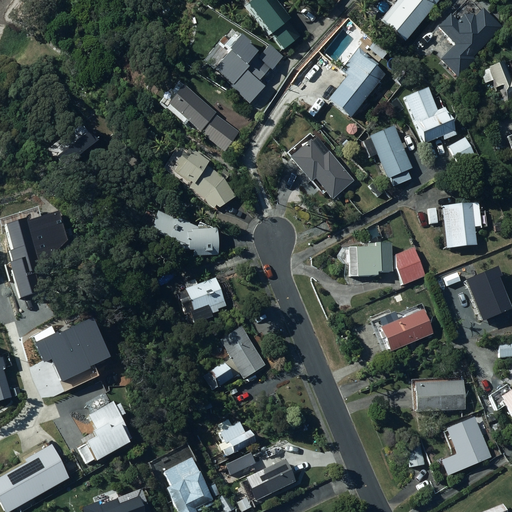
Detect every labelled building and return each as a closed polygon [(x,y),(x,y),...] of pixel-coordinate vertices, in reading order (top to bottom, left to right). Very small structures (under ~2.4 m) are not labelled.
[(285,19),(287,18),(272,0),(247,0),(244,3),(268,34),(269,33),(281,49),(298,35),(285,19)] [(393,0),(377,20),(402,40),(435,0),(393,0)] [(453,44),(438,59),(456,77),(474,59),(472,57),(501,27),(481,7),(474,15),(472,13),(463,14),(456,21),(448,13),(435,26),(453,44)] [(228,86),(247,103),(262,86),(256,81),(267,68),(269,69),(281,56),(267,44),(255,57),(257,59),(245,72),(242,69),(245,66),(242,64),(253,51),(244,43),(246,41),(236,33),(223,48),(226,51),(211,68),(230,84),(228,86)] [(344,75),(325,98),(348,117),(382,74),(374,67),(377,63),(357,47),(338,70),(344,75)] [(511,75),(511,76),(511,77),(507,79),(500,60),(485,66),(494,87),(499,84),(507,105),(511,103),(511,75)] [(179,84),(164,103),(166,104),(162,108),(180,123),(182,119),(221,152),(237,133),(213,113),(214,112),(179,84)] [(402,97),(421,143),(440,135),(442,139),(455,134),(443,106),(435,110),(426,87),(402,97)] [(392,125),(367,136),(368,138),(360,141),(367,157),(375,154),(385,179),(389,177),(392,186),(409,179),(405,170),(410,168),(401,148),(404,147),(402,142),(399,143),(392,125)] [(100,150),(88,134),(57,158),(69,174),(77,168),(78,170),(84,165),(83,163),(93,156),(94,157),(99,153),(98,152),(100,150)] [(464,137),(447,146),(457,164),(474,155),(464,137)] [(308,139),(287,157),(301,173),(297,176),(304,184),(312,178),(329,199),(352,180),(327,151),(322,155),(308,139)] [(345,139),(340,144),(345,149),(350,143),(345,139)] [(221,176),(203,163),(207,157),(197,150),(195,153),(186,147),(184,150),(180,147),(163,170),(184,185),(182,188),(211,208),(214,204),(216,208),(234,196),(221,176)] [(497,178),(491,181),(494,188),(500,185),(497,178)] [(372,182),(367,186),(377,197),(382,192),(372,182)] [(439,206),(444,248),(474,244),(472,227),(479,226),(476,202),(439,206)] [(438,223),(437,207),(427,208),(429,224),(438,223)] [(151,210),(140,229),(163,238),(164,238),(166,239),(166,241),(172,250),(183,249),(183,250),(189,250),(190,257),(216,254),(213,228),(199,229),(185,224),(186,222),(174,217),(173,219),(151,210)] [(367,247),(347,247),(347,276),(355,276),(355,275),(374,274),(374,271),(390,271),(389,243),(367,243),(367,247)] [(412,247),(394,254),(394,268),(401,285),(423,276),(412,247)] [(495,266),(462,280),(479,321),(509,308),(496,276),(499,275),(495,266)] [(193,279),(182,283),(183,288),(182,288),(191,311),(188,312),(192,323),(210,317),(208,313),(225,307),(214,278),(195,285),(193,279)] [(420,309),(377,327),(387,351),(430,333),(420,309)] [(222,361),(208,370),(218,385),(231,377),(230,376),(237,372),(241,379),(263,365),(238,326),(217,340),(228,358),(222,362),(222,361)] [(511,340),(497,342),(498,357),(511,355),(511,340)] [(461,380),(411,383),(413,412),(463,409),(461,380)] [(501,400),(499,401),(511,420),(511,387),(499,396),(501,400)] [(206,399),(196,405),(199,412),(210,407),(206,399)] [(118,408),(90,421),(101,444),(91,449),(101,468),(134,452),(121,425),(125,423),(118,408)] [(453,455),(439,460),(445,475),(489,457),(473,416),(443,428),(453,455)] [(214,425),(218,431),(217,432),(222,442),(216,445),(219,451),(221,450),(225,456),(252,441),(247,431),(241,433),(235,422),(228,426),(225,419),(214,425)] [(0,502),(4,511),(7,511),(80,473),(71,457),(62,462),(50,441),(22,457),(25,463),(0,476),(0,502)] [(419,444),(404,447),(408,467),(423,464),(419,444)] [(188,459),(161,472),(168,486),(164,488),(175,511),(194,511),(210,504),(209,501),(210,500),(195,472),(194,472),(188,459)] [(260,470),(265,481),(263,482),(268,493),(293,481),(282,459),(260,470)] [(147,511),(144,503),(143,504),(138,490),(104,503),(100,494),(92,497),(94,502),(80,508),(81,511),(147,511)]
